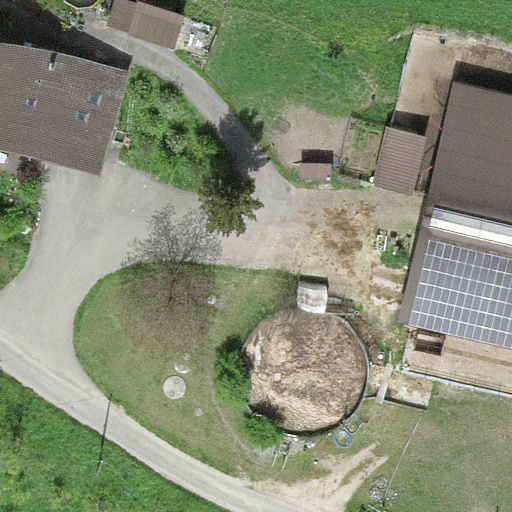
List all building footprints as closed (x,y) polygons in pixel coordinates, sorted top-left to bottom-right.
[(128,31),(138,3),(128,0),(115,0),(108,24),(128,31)] [(128,31),(128,33),(174,48),(185,16),(138,1),(138,3),(128,31)] [(0,33),(0,145),(99,175),(129,73),(0,33)] [(511,95),(452,82),(399,321),(511,346),(511,95)] [(416,194),(427,136),(387,128),(376,186),(416,194)]
